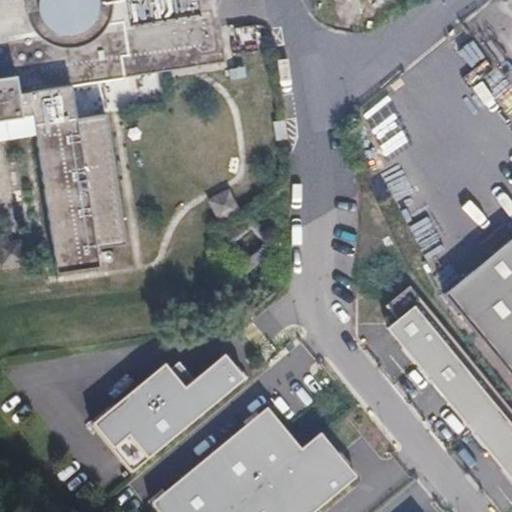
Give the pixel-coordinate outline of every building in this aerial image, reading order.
[(0,0),(0,138),(31,134),(50,273),(93,267),(91,254),(94,253),(93,248),(120,244),(102,113),(71,117),(67,85),(223,64),(213,0),(0,0)] [(280,123),(270,125),(272,144),(283,142),(280,123)] [(224,194),(204,203),(213,222),(233,213),(224,194)] [(511,200),(511,202),(511,203),(511,240),(438,299),(511,391),(511,200)] [(511,432),(401,296),(377,314),(388,330),(378,337),(390,352),(493,479),(511,503),(511,432)] [(156,366),(82,424),(120,473),(235,382),(216,358),(175,390),(156,366)] [(259,412),(142,506),(146,511),(305,511),(346,480),(334,466),(312,439),(292,454),(264,418),(259,412)]
